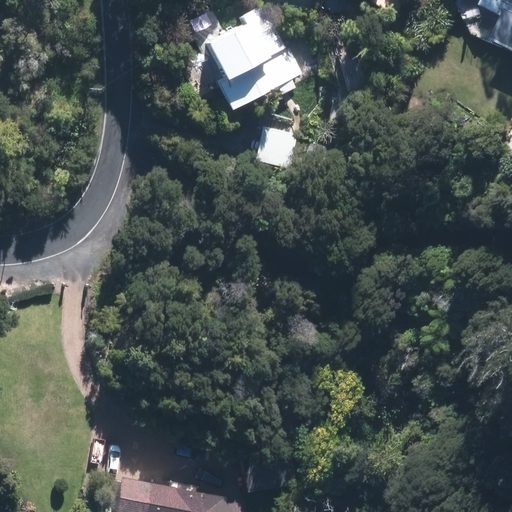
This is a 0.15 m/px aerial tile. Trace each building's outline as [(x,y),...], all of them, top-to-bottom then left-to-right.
[(289,50),(265,6),(244,17),(251,29),(213,50),(218,60),(198,70),(210,91),(220,86),(235,114),(280,90),(285,97),(310,83),(291,49),(289,50)] [(349,120),(351,106),(339,105),(337,118),(349,120)] [(302,135),(266,127),(258,163),(293,171),(302,135)] [(240,464),(246,497),(292,488),(286,455),(240,464)] [(114,511),(243,511),(245,506),(118,485),(114,511)]
